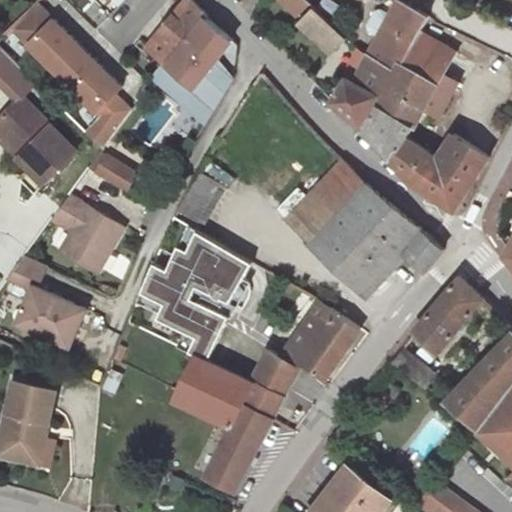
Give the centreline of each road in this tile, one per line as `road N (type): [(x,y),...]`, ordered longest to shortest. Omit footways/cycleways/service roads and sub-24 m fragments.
road 1 (residential): [(460,243),(212,0)]
road 2 (residential): [(260,511),(355,368),(460,243)]
